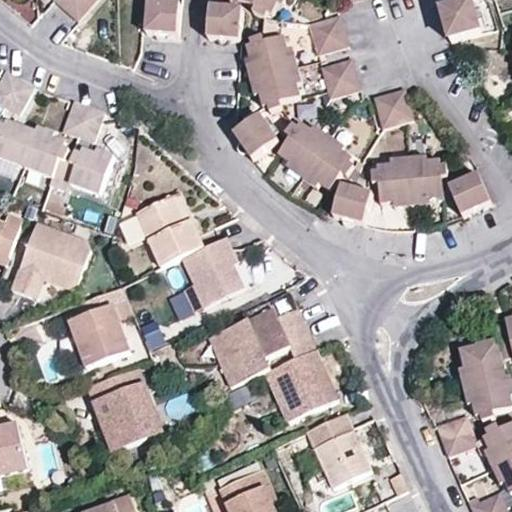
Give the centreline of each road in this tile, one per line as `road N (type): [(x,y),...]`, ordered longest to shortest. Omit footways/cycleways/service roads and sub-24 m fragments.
road 1 (residential): [(383,305),(225,170),(163,98)]
road 2 (residential): [(383,305),(377,327),(399,412),(441,511)]
road 3 (residential): [(0,21),(90,74),(163,98)]
road 4 (residential): [(407,52),(511,196)]
road 5 (residential): [(511,253),(383,305)]
